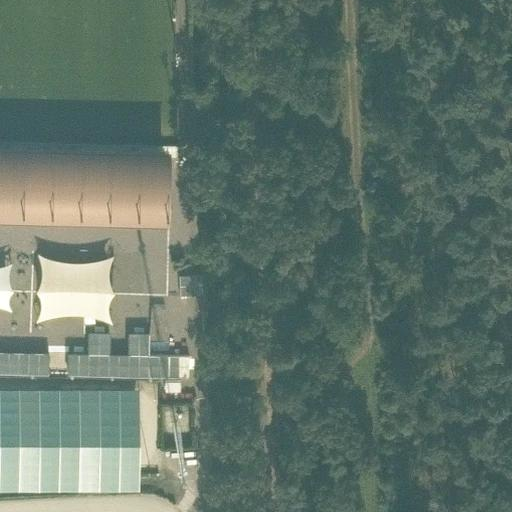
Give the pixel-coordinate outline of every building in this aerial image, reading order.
[(88,202),(88,192),(98,192),(98,202),(99,202),(99,198),(106,198),(106,210),(102,210),(102,213),(166,214),(168,144),(0,140),(0,210),(83,212),(83,210),(79,210),(79,198),(87,198),(86,202),(88,202)] [(0,252),(0,309),(27,305),(26,297),(36,296),(34,284),(37,284),(34,267),(33,267),(30,248),(0,252)] [(190,351),(192,280),(171,279),(169,351),(190,351)] [(169,350),(0,347),(0,371),(169,374),(169,350)] [(0,385),(0,490),(101,491),(102,386),(0,385)]
